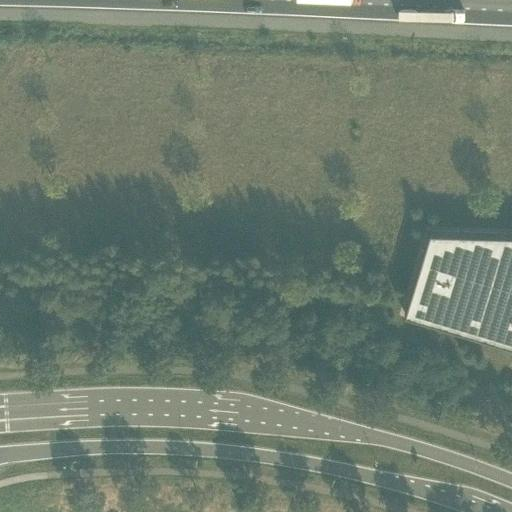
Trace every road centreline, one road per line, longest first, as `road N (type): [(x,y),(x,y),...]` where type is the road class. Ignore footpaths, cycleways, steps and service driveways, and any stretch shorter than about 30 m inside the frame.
road 1 (unknown): [(511,170),(34,148),(29,105),(30,90),(50,82),(511,106)]
road 2 (unclassified): [(511,482),(379,437),(269,417),(118,407),(0,412)]
road 3 (unclassified): [(0,458),(116,446),(261,453),(487,511)]
